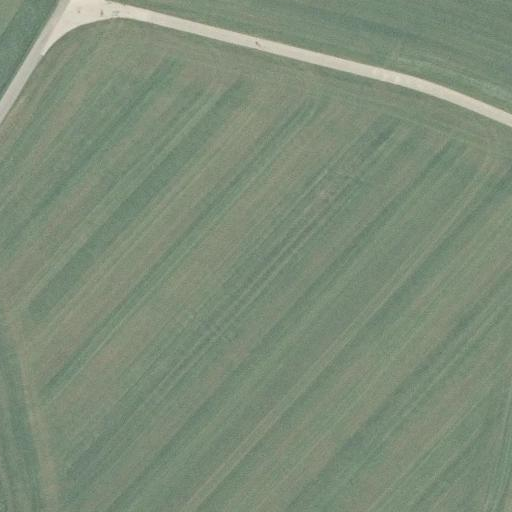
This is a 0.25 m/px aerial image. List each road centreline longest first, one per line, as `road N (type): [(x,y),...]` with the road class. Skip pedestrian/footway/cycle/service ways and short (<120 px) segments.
road 1 (unclassified): [(511,123),(424,87),(117,11),(63,8)]
road 2 (unclassified): [(0,113),(63,8)]
